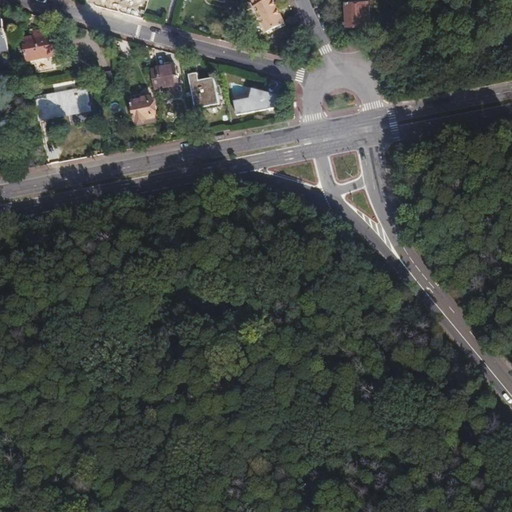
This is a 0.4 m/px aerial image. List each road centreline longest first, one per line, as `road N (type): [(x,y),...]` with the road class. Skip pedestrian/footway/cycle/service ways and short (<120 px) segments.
road 1 (primary): [(315,130),(0,193)]
road 2 (unclassified): [(12,0),(320,83)]
road 3 (primary): [(0,213),(212,171)]
road 4 (secondary): [(400,261),(511,397)]
road 5 (primary): [(511,92),(369,121)]
road 6 (primary): [(371,138),(511,112)]
